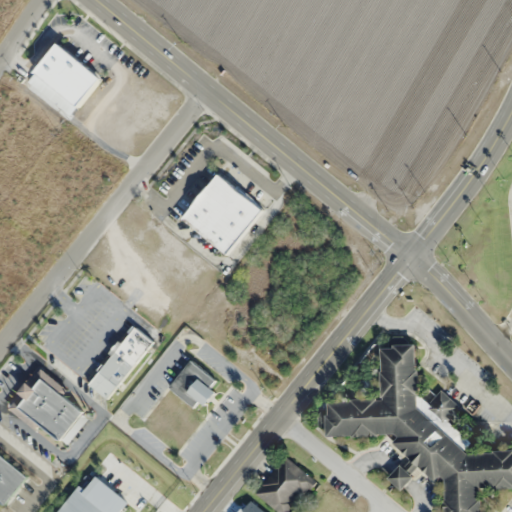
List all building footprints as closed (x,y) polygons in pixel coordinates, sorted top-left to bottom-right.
[(101,75),(57,42),(28,83),(72,115),(101,75)] [(263,209),(218,173),(182,219),(228,254),(263,209)] [(90,382),(111,398),(154,341),(133,325),(90,382)] [(394,436),(394,445),(408,458),(389,478),(401,489),(420,467),(436,482),(446,476),(446,511),(482,511),(482,487),(511,487),(511,451),(467,452),(470,441),(448,421),(460,407),(443,391),(419,405),(418,344),(393,336),(382,349),(382,399),(329,400),(329,407),(320,412),(320,426),(327,429),(327,436),(394,436)] [(169,386),(191,359),(217,379),(212,387),(217,390),(205,407),(201,403),(195,409),(169,386)] [(42,368),(67,389),(64,394),(84,411),(60,440),(41,424),(37,429),(10,407),(22,392),(21,390),(29,381),(30,382),(42,368)] [(29,477),(0,453),(0,501),(6,506),(29,477)] [(279,511),(292,511),(316,479),(283,456),(256,495),(279,511)]
